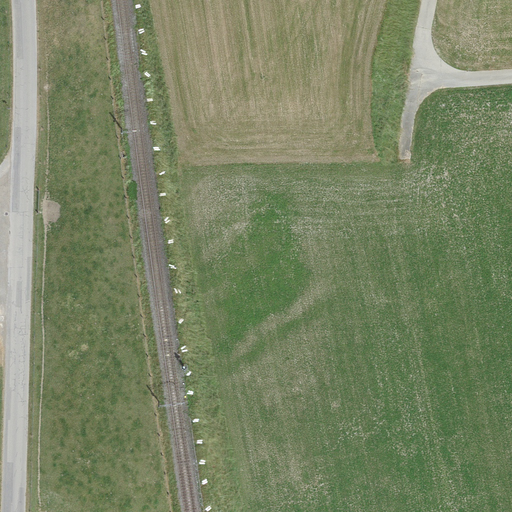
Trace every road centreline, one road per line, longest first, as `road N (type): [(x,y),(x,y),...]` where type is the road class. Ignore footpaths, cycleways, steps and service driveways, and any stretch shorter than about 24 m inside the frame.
road 1 (unclassified): [(8,511),(23,0)]
road 2 (track): [(430,0),(419,46),(433,73),(511,75)]
